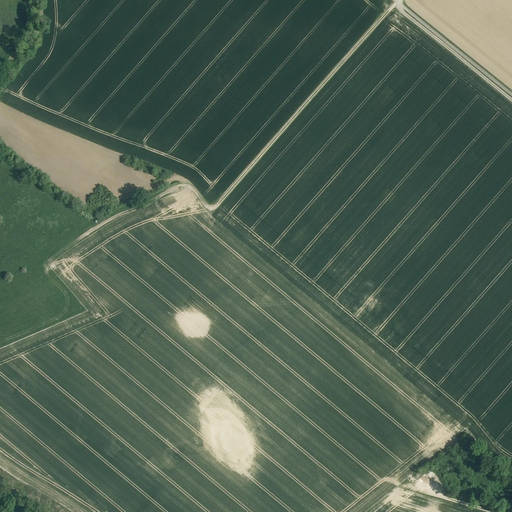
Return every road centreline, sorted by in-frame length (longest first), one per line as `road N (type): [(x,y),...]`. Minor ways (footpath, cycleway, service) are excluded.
road 1 (track): [(398,0),(214,208)]
road 2 (track): [(394,5),(511,99)]
